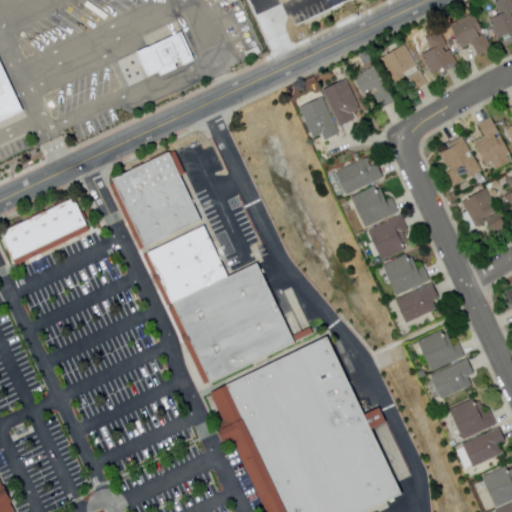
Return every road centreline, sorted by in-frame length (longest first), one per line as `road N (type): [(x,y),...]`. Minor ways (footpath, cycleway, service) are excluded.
road 1 (residential): [(0,204),(438,0)]
road 2 (residential): [(401,139),(511,379)]
road 3 (residential): [(401,139),(511,75)]
